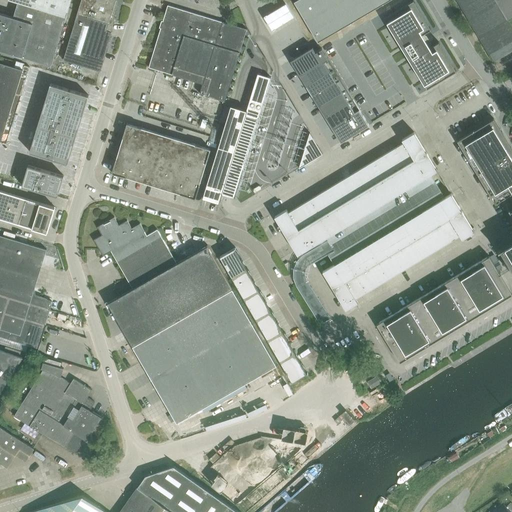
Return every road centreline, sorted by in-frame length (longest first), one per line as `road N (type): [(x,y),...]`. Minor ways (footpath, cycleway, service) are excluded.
road 1 (unclassified): [(420,104),(497,233),(312,343),(262,254),(228,231)]
road 2 (unclassified): [(0,509),(143,462),(71,254),(84,185)]
road 3 (unclassified): [(84,185),(142,0)]
road 4 (unclassified): [(241,0),(331,158)]
road 5 (unknown): [(403,83),(367,30),(341,41),(366,94),(382,98)]
road 6 (unclassified): [(228,231),(84,185)]
road 7 (unclassified): [(228,231),(241,213),(331,158)]
road 8 (unclassified): [(417,511),(441,483),(511,438)]
